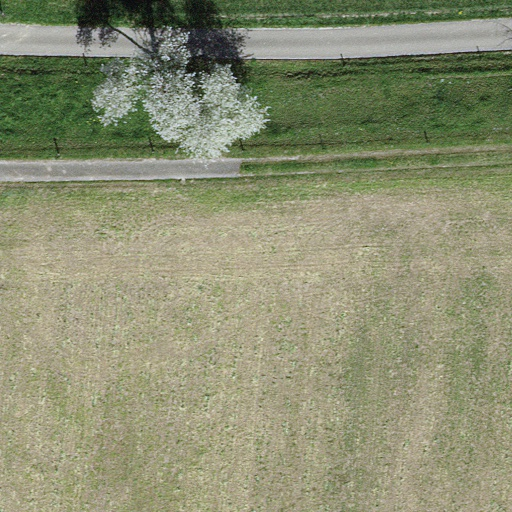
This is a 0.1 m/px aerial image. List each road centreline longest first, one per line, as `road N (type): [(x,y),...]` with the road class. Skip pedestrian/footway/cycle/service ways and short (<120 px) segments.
road 1 (track): [(0,167),(236,168),(511,152)]
road 2 (residential): [(0,43),(296,49),(511,36)]
